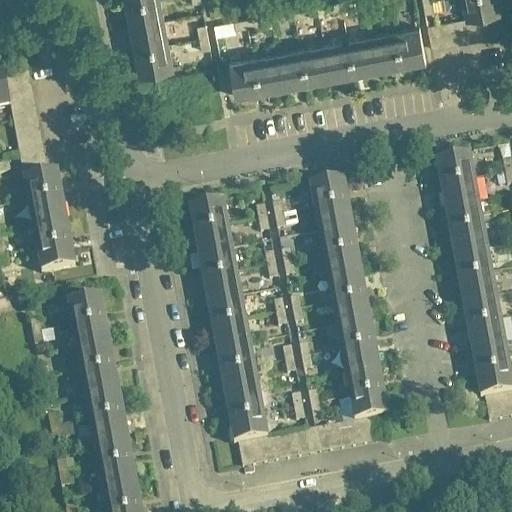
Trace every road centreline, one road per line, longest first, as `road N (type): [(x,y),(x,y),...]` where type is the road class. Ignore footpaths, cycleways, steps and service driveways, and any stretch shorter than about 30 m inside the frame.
road 1 (residential): [(194,511),(131,182)]
road 2 (residential): [(444,463),(382,135)]
road 3 (residential): [(131,182),(382,135)]
road 4 (residential): [(194,511),(444,463)]
road 5 (residential): [(131,182),(108,105),(17,0)]
road 6 (residential): [(382,135),(511,110)]
